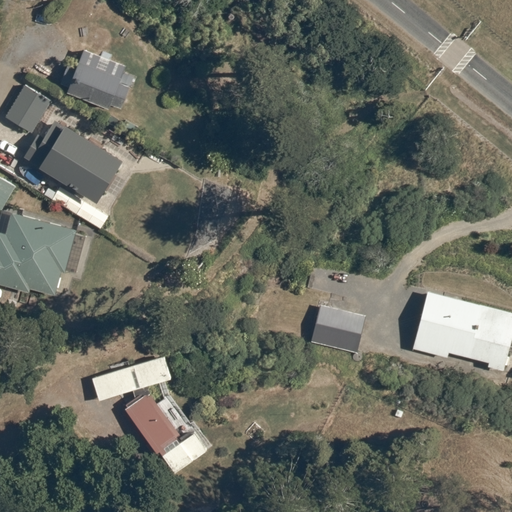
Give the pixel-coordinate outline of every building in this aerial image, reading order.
[(128,80),(74,55),(60,86),(114,111),(128,80)] [(49,99),(22,83),(3,114),(30,131),(49,99)] [(118,154),(52,114),(27,156),(93,195),(118,154)] [(0,207),(14,185),(0,176),(0,207)] [(0,282),(53,294),(67,297),(70,282),(81,284),(90,244),(70,240),(73,226),(7,211),(4,227),(0,226),(0,282)] [(504,357),(511,319),(511,310),(424,289),(410,347),(445,355),(446,351),(482,360),(482,362),(501,367),(503,357),(504,357)] [(364,313),(317,303),(308,342),(355,352),(364,313)] [(169,377),(162,353),(89,375),(96,399),(169,377)] [(209,444),(165,383),(128,409),(172,471),(209,444)]
